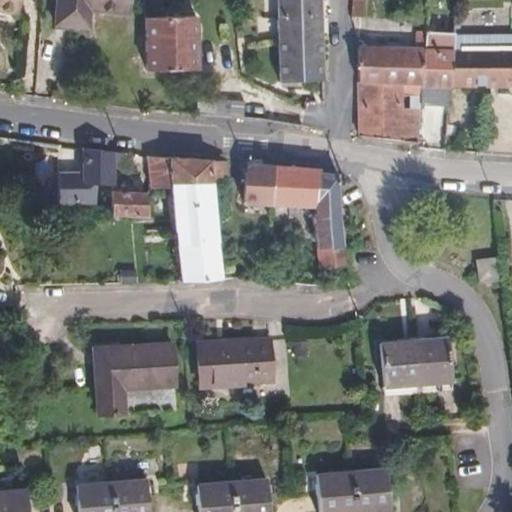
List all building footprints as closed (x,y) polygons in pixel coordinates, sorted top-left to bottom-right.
[(0,0),(0,15),(10,17),(13,0),(0,0)] [(52,0),(50,28),(82,30),(84,13),(121,16),(122,0),(52,0)] [(139,0),(141,73),(192,72),(191,20),(156,20),(155,0),(139,0)] [(279,0),(280,15),(323,14),(322,0),(279,0)] [(368,0),(354,0),(353,17),(367,18),(368,0)] [(282,79),(325,80),(323,14),(280,15),(282,79)] [(408,34),(407,53),(415,53),(416,35),(408,34)] [(442,87),(445,53),(445,38),(445,36),(416,35),(415,53),(412,87),(442,87)] [(511,36),(445,38),(445,53),(511,51),(511,36)] [(412,87),(415,53),(407,53),(349,48),(351,138),(409,145),(411,100),(412,87)] [(511,51),(445,53),(442,87),(511,87),(511,51)] [(442,87),(412,87),(411,100),(440,100),(442,87)] [(511,96),(474,97),(470,156),(511,157),(511,96)] [(211,119),(237,122),(238,105),(212,102),(211,119)] [(107,154),(79,152),(78,187),(105,187),(106,173),(107,154)] [(107,154),(106,173),(123,174),(124,156),(107,154)] [(218,181),(217,165),(199,165),(141,160),(141,192),(164,193),(165,201),(176,284),(219,282),(208,182),(218,181)] [(266,205),(271,169),(241,167),(237,203),(266,205)] [(310,208),(313,177),(314,172),(271,169),(266,205),(310,208)] [(333,217),(333,178),(313,177),(310,208),(309,219),(333,217)] [(137,197),(137,201),(165,201),(164,193),(141,192),(137,197)] [(104,196),(104,220),(137,222),(137,201),(137,197),(104,196)] [(338,250),(333,217),(309,219),(307,220),(311,252),(338,250)] [(340,265),(338,250),(311,252),(314,269),(340,265)] [(491,281),(489,261),(466,263),(468,284),(491,281)] [(132,273),(113,274),(113,286),(132,285),(132,273)] [(194,389),(251,386),(251,383),(266,383),(264,341),(192,345),(194,389)] [(445,384),(442,341),(375,345),(377,388),(445,384)] [(117,390),(170,387),(167,346),(89,351),(93,416),(119,414),(117,390)] [(384,511),(382,472),(313,477),(314,511),(384,511)] [(264,511),(262,481),(192,486),(193,511),(264,511)] [(144,511),(142,482),(71,487),(72,511),(144,511)] [(0,511),(22,511),(21,492),(0,493),(0,511)]
